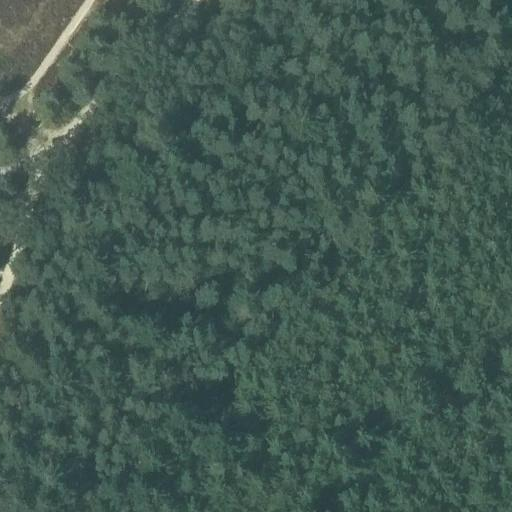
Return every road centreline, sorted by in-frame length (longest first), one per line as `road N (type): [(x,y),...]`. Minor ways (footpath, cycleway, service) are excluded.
road 1 (track): [(56,150),(198,0)]
road 2 (track): [(511,111),(382,0)]
road 3 (track): [(40,165),(0,294)]
road 4 (track): [(11,108),(92,0)]
